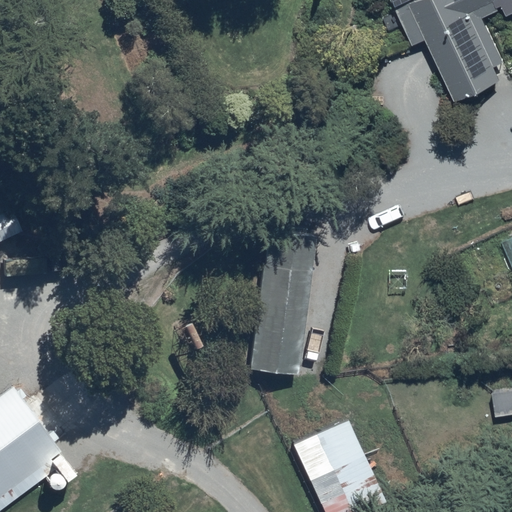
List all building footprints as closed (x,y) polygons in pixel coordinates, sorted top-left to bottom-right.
[(511,0),(390,0),(412,44),(424,38),(454,100),(498,78),(492,66),(503,60),(482,17),(498,9),(497,6),(501,5),(506,15),(511,12),(511,0)] [(0,204),(10,200),(0,176),(0,204)] [(0,234),(19,226),(8,203),(0,207),(0,234)] [(315,237),(270,231),(250,365),(294,371),(315,237)] [(0,388),(0,504),(64,457),(8,383),(0,388)] [(511,388),(492,391),(495,415),(511,413),(511,388)] [(294,440),(327,511),(351,511),(383,497),(344,416),(294,440)]
